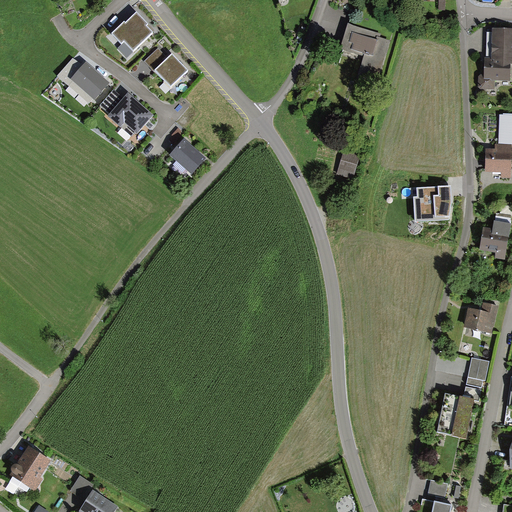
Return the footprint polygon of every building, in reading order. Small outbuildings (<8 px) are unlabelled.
[(421,0),(422,0),(439,1),(438,11),(446,11),(446,0),(421,0)] [(148,26),(137,14),(126,24),(124,23),(111,35),(121,46),(125,43),(134,52),(153,34),(146,28),(148,26)] [(374,22),(352,15),(342,49),(365,56),(359,77),(367,79),(367,77),(379,81),(391,41),(380,38),(381,35),(371,32),(374,22)] [(511,30),(492,30),(491,59),(485,59),(484,75),(481,75),(478,78),(478,88),(481,90),(495,90),(495,82),(510,82),(510,74),(511,74),(511,30)] [(188,72),(172,55),(168,59),(159,49),(144,62),(154,73),(155,72),(171,88),(188,72)] [(95,101),(110,84),(87,63),(83,67),(73,59),(57,77),(69,87),(73,83),(95,101)] [(154,117),(129,94),(124,99),(115,90),(100,106),(110,115),(107,118),(120,129),(124,125),(137,136),(154,117)] [(495,150),(486,150),(486,173),(501,173),(501,178),(511,178),(511,164),(511,115),(500,115),(499,145),(495,145),(495,150)] [(178,145),(183,134),(178,131),(173,142),(178,145)] [(207,160),(185,140),(170,157),(192,177),(207,160)] [(347,141),(337,175),(354,180),(364,146),(347,141)] [(451,204),(450,189),(418,191),(418,200),(415,200),(416,223),(448,221),(451,204)] [(493,230),(484,229),(481,251),(496,253),(496,258),(505,260),(511,216),(511,206),(501,205),(500,214),(496,213),(493,230)] [(481,312),(469,309),(464,329),(492,335),(499,307),(484,303),(481,312)] [(473,358),(468,378),(484,381),(486,381),(490,362),(473,358)] [(484,381),(468,378),(467,386),(482,389),(484,381)] [(464,400),(446,396),(438,434),(452,437),(452,439),(466,442),(475,402),(479,403),(482,391),(467,388),(464,400)] [(52,462),(29,447),(16,467),(14,467),(12,469),(12,471),(12,474),(10,477),(35,493),(44,480),(41,478),(52,462)] [(80,477),(70,492),(85,501),(94,485),(80,477)] [(448,484),(431,481),(428,495),(445,499),(448,484)] [(93,491),(79,511),(115,511),(119,507),(93,491)] [(443,505),(435,503),(432,511),(451,511),(453,507),(452,507),(453,501),(444,499),(443,505)]
